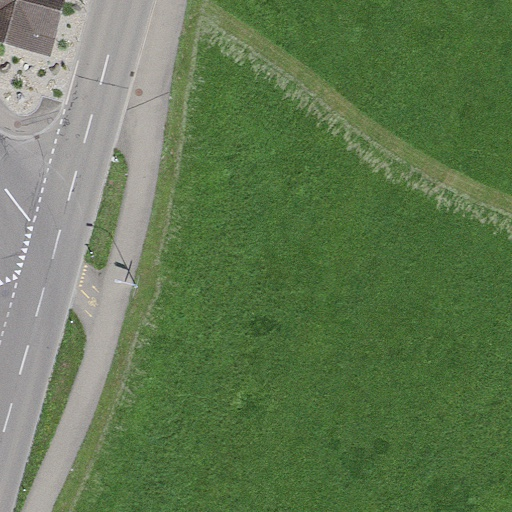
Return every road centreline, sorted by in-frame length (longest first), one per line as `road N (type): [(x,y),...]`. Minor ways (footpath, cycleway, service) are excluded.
road 1 (tertiary): [(58,243),(124,0)]
road 2 (tertiary): [(0,451),(58,243)]
